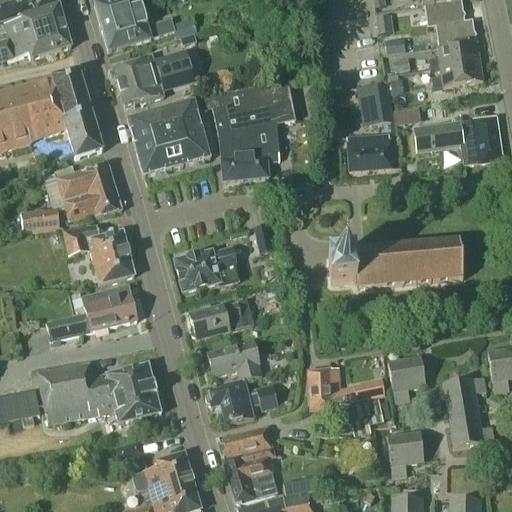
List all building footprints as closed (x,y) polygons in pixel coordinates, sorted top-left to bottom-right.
[(58,9),(55,0),(0,0),(0,24),(16,20),(16,21),(58,9)] [(138,0),(116,0),(93,7),(108,56),(151,43),(151,42),(172,36),(174,43),(196,37),(192,22),(172,28),(171,22),(147,29),(138,0)] [(371,0),(373,12),(385,10),(383,0),(371,0)] [(424,10),(461,5),(462,5),(461,0),(410,0),(411,1),(419,0),(420,0),(422,10),(424,10)] [(435,29),(464,25),(461,5),(424,10),(427,31),(435,30),(435,29)] [(0,66),(28,58),(29,63),(70,51),(58,9),(16,21),(17,24),(2,28),(5,39),(2,40),(1,38),(0,38),(0,66)] [(471,24),(464,25),(435,29),(435,30),(438,50),(475,45),(471,24)] [(429,73),(439,72),(479,66),(476,45),(475,45),(438,50),(436,51),(438,61),(428,63),(429,73)] [(131,68),(113,74),(123,109),(140,104),(141,107),(163,101),(157,81),(188,72),(183,55),(152,64),(150,59),(130,65),(131,68)] [(407,62),(392,64),(392,65),(383,66),(384,73),(388,72),(388,75),(393,75),(409,73),(407,62)] [(479,66),(439,72),(441,80),(430,82),(432,92),(442,91),(482,85),(479,66)] [(102,155),(78,74),(40,85),(41,85),(23,90),(0,96),(0,154),(44,139),(66,133),(75,163),(102,155)] [(211,112),(218,143),(222,186),(268,182),(267,166),(279,165),(276,129),(295,125),(287,85),(213,100),(213,98),(197,101),(198,105),(194,106),(193,104),(126,123),(142,181),(210,163),(197,116),(211,112)] [(365,90),(372,128),(393,125),(387,87),(365,90)] [(403,128),(427,125),(426,110),(401,113),(403,128)] [(463,170),(501,165),(495,121),(412,132),(416,156),(460,150),(463,170)] [(391,172),(388,141),(388,136),(347,139),(347,144),(346,144),(349,176),(391,172)] [(121,214),(107,167),(57,182),(57,185),(44,189),(51,213),(64,209),(69,225),(94,216),(96,221),(121,214)] [(0,173),(0,184),(13,181),(10,171),(0,173)] [(56,213),(19,216),(21,236),(58,233),(56,213)] [(256,257),(269,254),(265,230),(251,233),(256,257)] [(134,280),(122,235),(100,241),(97,231),(63,237),(69,261),(90,255),(99,289),(134,280)] [(351,260),(327,262),(330,288),(358,286),(358,292),(462,283),(459,244),(456,244),(456,245),(350,253),(351,260)] [(186,262),(174,265),(182,296),(219,287),(220,290),(239,285),(231,251),(211,257),(211,256),(199,259),(186,262)] [(264,291),(267,303),(280,299),(277,288),(264,291)] [(130,299),(127,290),(82,301),(86,316),(45,326),(50,346),(136,325),(130,299)] [(195,341),(196,345),(230,336),(253,329),(245,303),(222,310),(188,319),(192,333),(191,335),(192,340),(195,341)] [(282,327),(285,340),(295,338),(293,325),(282,327)] [(206,357),(212,381),(237,375),(239,387),(244,385),(262,381),(254,346),(206,357)] [(511,381),(511,351),(487,356),(492,385),(494,396),(508,394),(506,383),(511,381)] [(407,394),(425,390),(420,361),(387,367),(392,396),(393,396),(395,407),(409,405),(407,394)] [(48,429),(99,420),(96,405),(153,389),(148,370),(148,368),(146,368),(146,369),(105,379),(105,381),(93,384),(89,369),(37,378),(48,429)] [(339,392),(338,371),(330,371),(330,370),(305,374),(308,416),(383,399),(380,383),(352,389),(352,390),(339,392)] [(442,388),(447,420),(477,415),(474,398),(485,396),(483,381),(472,383),(442,388)] [(206,395),(207,397),(204,401),(206,409),(210,410),(211,413),(220,411),(225,430),(252,423),(250,411),(259,409),(260,415),(277,411),(272,389),(246,395),(244,385),(239,387),(206,395)] [(96,405),(99,420),(115,417),(118,429),(130,426),(131,430),(146,427),(145,421),(158,418),(160,417),(160,415),(159,415),(153,389),(96,405)] [(34,393),(0,400),(0,425),(39,418),(34,393)] [(378,403),(346,409),(353,441),(370,437),(368,430),(382,427),(378,403)] [(477,415),(447,420),(453,452),(482,447),(493,445),(491,431),(480,433),(477,415)] [(217,444),(226,475),(268,464),(267,461),(273,460),(266,432),(217,444)] [(405,468),(423,466),(419,436),(386,440),(390,470),(392,481),(406,479),(405,468)] [(139,445),(113,452),(117,466),(142,459),(139,445)] [(199,511),(184,457),(154,465),(156,472),(133,478),(130,482),(134,494),(139,496),(148,493),(152,509),(140,511),(199,511)] [(268,464),(226,475),(235,505),(235,506),(238,508),(276,497),(268,464)] [(498,485),(511,482),(511,475),(511,472),(496,475),(498,485)] [(285,499),(284,500),(240,511),(312,511),(309,497),(317,496),(316,486),(284,491),(285,499)] [(421,511),(421,503),(391,503),(391,511),(421,511)] [(478,511),(479,504),(449,503),(448,511),(478,511)]
